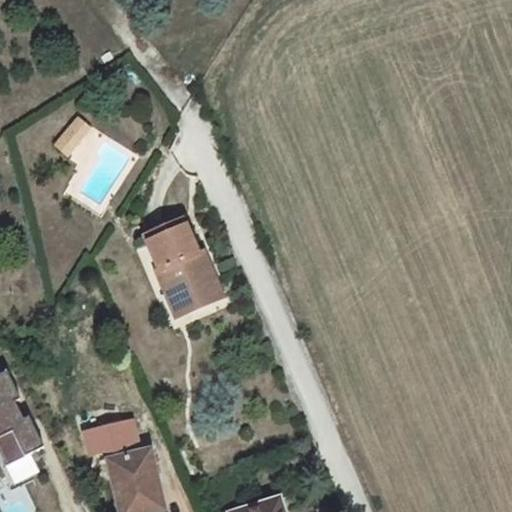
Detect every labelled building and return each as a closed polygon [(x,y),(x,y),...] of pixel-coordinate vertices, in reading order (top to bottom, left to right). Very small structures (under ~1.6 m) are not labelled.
[(78,121),(66,135),(77,145),(89,130),(78,121)] [(66,135),(57,146),(68,155),(77,145),(66,135)] [(183,221),(145,237),(160,271),(157,273),(166,295),(177,290),(188,314),(213,303),(206,287),(216,283),(208,265),(199,269),(195,259),(199,257),(198,256),(183,221)] [(199,257),(195,259),(199,269),(208,265),(204,254),(198,256),(199,257)] [(216,283),(206,287),(213,303),(223,299),(216,283)] [(177,290),(166,295),(177,319),(188,314),(177,290)] [(15,374),(0,379),(0,463),(2,470),(44,456),(15,374)] [(140,440),(91,451),(95,470),(110,467),(119,511),(163,511),(164,511),(150,453),(143,454),(140,440)] [(282,511),(279,501),(243,511),(282,511)]
